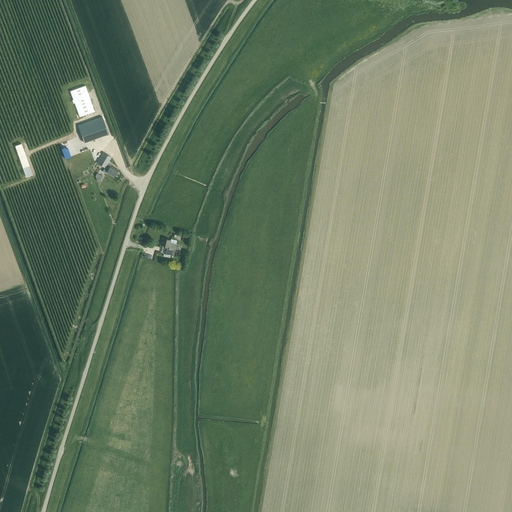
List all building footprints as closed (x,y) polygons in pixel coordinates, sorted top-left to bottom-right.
[(85,86),(70,91),(73,100),(72,100),(73,103),(74,103),(79,117),(95,111),(85,86)] [(109,133),(102,117),(78,126),(84,143),(109,133)] [(15,146),(15,147),(18,153),(19,156),(16,157),(18,162),(20,161),(26,177),(33,175),(21,143),(15,146)] [(107,162),(110,157),(102,152),(96,162),(105,167),(104,170),(114,177),(116,174),(117,174),(118,172),(118,171),(110,166),(111,165),(107,162)] [(176,244),(173,243),(171,243),(171,240),(165,239),(163,246),(165,246),(163,253),(174,256),(176,244)]
